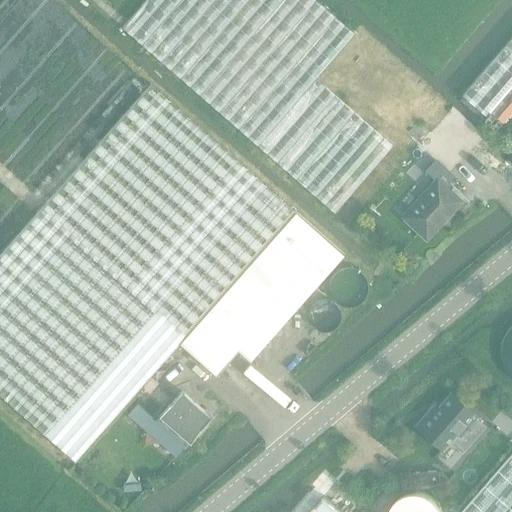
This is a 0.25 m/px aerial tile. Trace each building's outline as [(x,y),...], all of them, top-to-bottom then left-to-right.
[(314,0),(145,0),(121,28),(335,213),(394,145),(316,79),(354,34),(314,0)] [(511,39),(461,99),(486,120),(511,90),(511,39)] [(150,83),(0,254),(0,397),(73,462),(177,342),(294,209),(150,83)] [(402,218),(426,240),(461,202),(446,188),(454,179),(436,162),(427,172),(437,180),(402,218)] [(344,254),(294,209),(177,342),(214,376),(237,350),(249,361),(344,254)] [(369,290),(369,289),(367,281),(363,274),(356,269),(351,267),(347,266),(342,266),(337,268),(330,272),(326,277),(324,280),(323,284),(322,289),(324,297),(326,302),(328,305),(332,309),(336,311),(344,313),(348,313),(354,311),(361,307),(364,303),(366,300),(368,295),(369,290)] [(186,447),(211,418),(182,392),(157,421),(186,447)] [(416,427),(442,450),(450,441),(463,451),(485,426),(476,418),(477,417),(451,394),(432,415),(428,412),(416,427)] [(511,511),(511,453),(460,511),(511,511)] [(441,485),(440,471),(411,472),(412,486),(441,485)] [(390,486),(373,504),(381,511),(382,511),(399,494),(390,486)] [(342,511),(324,496),(309,511),(342,511)] [(78,511),(64,500),(53,511),(78,511)]
